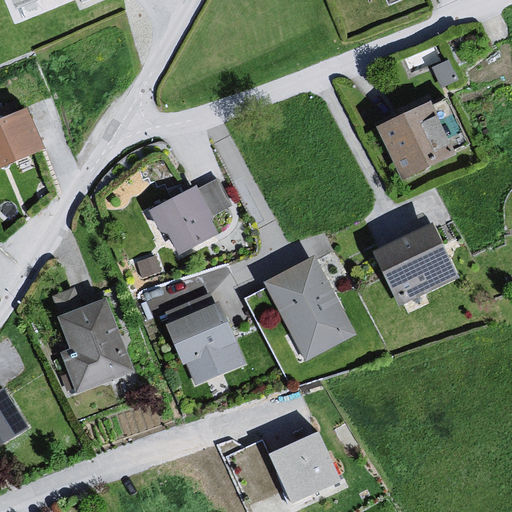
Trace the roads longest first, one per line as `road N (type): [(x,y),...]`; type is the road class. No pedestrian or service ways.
road 1 (residential): [(129,112),(155,126),(201,117),(511,0)]
road 2 (residential): [(129,112),(0,316)]
road 3 (unknown): [(314,74),(386,212)]
road 4 (residential): [(190,0),(129,112)]
